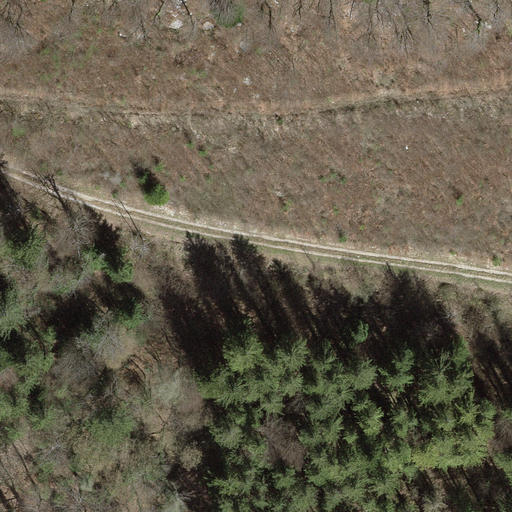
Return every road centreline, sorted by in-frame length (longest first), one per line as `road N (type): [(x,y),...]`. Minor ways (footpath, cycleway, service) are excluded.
road 1 (track): [(0,164),(230,233),(511,276)]
road 2 (track): [(0,95),(249,118),(511,101)]
